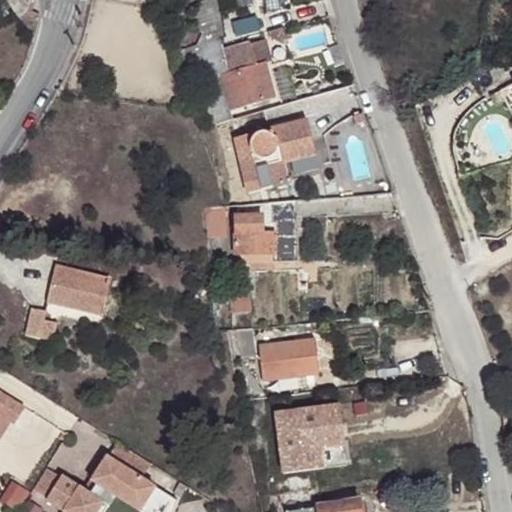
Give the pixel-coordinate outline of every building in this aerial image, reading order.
[(9,0),(33,35),(38,19),(30,9),(32,0),(9,0)] [(257,1),(257,0),(208,0),(190,8),(195,55),(221,47),(219,34),(225,33),(221,6),(257,1)] [(286,28),(272,31),(273,36),(286,43),(289,41),(286,28)] [(266,42),(250,46),(256,65),(266,62),(272,60),(266,42)] [(222,52),(221,47),(195,55),(216,125),(231,120),(227,110),(265,98),(256,65),(250,46),(222,52)] [(256,65),(265,98),(276,95),(266,62),(256,65)] [(295,175),(289,156),(295,154),(321,146),(311,110),(239,132),(250,188),(295,175)] [(326,160),(321,146),(295,154),(299,169),(326,160)] [(297,262),(298,198),(236,204),(236,215),(234,215),(233,252),(239,253),(239,261),(297,262)] [(225,231),(225,205),(204,207),(207,252),(220,253),(219,232),(225,231)] [(56,268),(49,300),(103,312),(110,279),(56,268)] [(241,311),(239,289),(230,290),(232,312),(241,311)] [(33,306),(27,334),(52,338),(57,320),(44,318),(46,309),(33,306)] [(256,327),(241,329),(244,354),(259,352),(256,327)] [(322,373),(319,338),(263,344),(267,379),(322,373)] [(26,411),(0,395),(0,419),(15,429),(26,411)] [(340,401),(276,406),(282,466),(318,463),(316,443),(343,440),(340,401)] [(343,440),(316,443),(318,463),(344,461),(343,440)] [(66,480),(53,504),(66,511),(104,511),(109,505),(114,509),(121,497),(133,504),(137,498),(149,505),(160,488),(111,459),(96,483),(102,486),(95,497),(90,494),(66,480)] [(19,509),(30,492),(13,481),(2,498),(19,509)] [(102,486),(96,483),(90,494),(95,497),(102,486)] [(137,498),(133,504),(146,511),(170,511),(175,504),(180,508),(184,502),(160,488),(149,505),(137,498)] [(362,511),(360,498),(319,504),(316,508),(291,511),(362,511)] [(371,511),(370,498),(360,498),(362,511),(371,511)]
